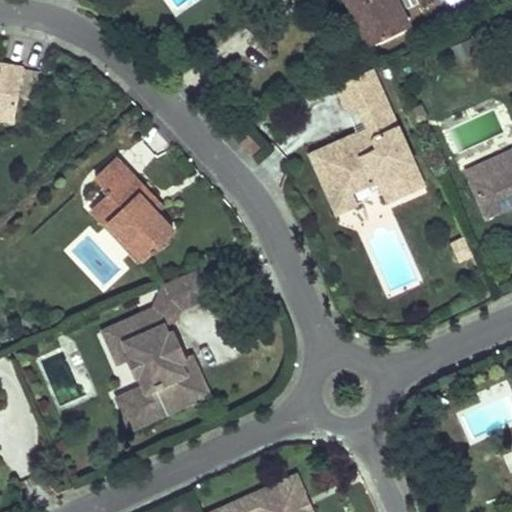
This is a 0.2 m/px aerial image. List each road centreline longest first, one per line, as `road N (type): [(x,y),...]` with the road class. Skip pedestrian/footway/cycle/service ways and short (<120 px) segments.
road 1 (residential): [(0,10),(53,18),(102,43),(239,178),(262,208),(334,360)]
road 2 (residential): [(88,511),(315,409)]
road 3 (residential): [(380,380),(511,321)]
